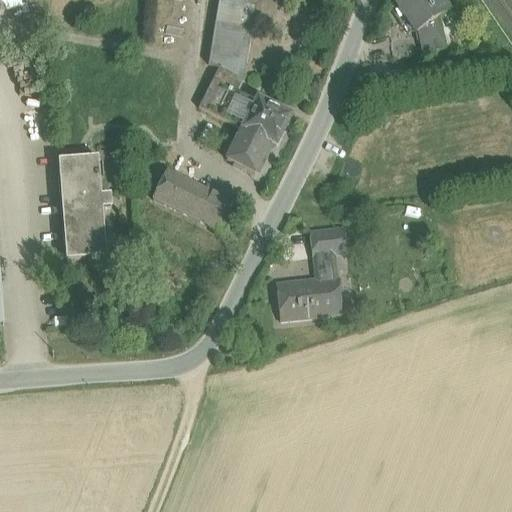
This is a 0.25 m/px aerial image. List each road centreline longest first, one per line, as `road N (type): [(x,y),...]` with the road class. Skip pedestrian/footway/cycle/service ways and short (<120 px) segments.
road 1 (tertiary): [(0,381),(197,366),(317,135),(371,0)]
road 2 (track): [(166,511),(197,366)]
